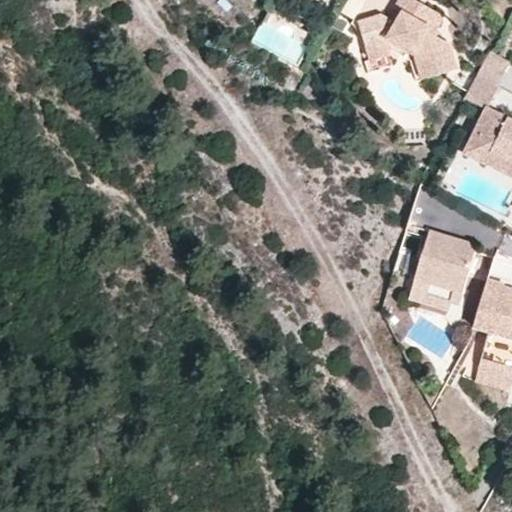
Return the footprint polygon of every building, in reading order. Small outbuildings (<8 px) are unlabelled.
[(378,13),(354,21),(362,45),(379,40),(384,38),(411,53),(418,78),(454,68),(446,42),(433,35),(435,31),(427,26),(435,11),(416,0),(394,0),(391,7),(395,10),(399,12),(393,22),(390,20),(378,13)] [(399,12),(395,10),(390,20),(393,22),(399,12)] [(379,40),(362,45),(366,60),(384,54),(379,40)] [(487,50),(474,73),(495,84),(507,62),(487,50)] [(461,153),(484,163),(490,150),(511,161),(511,118),(483,105),(461,153)] [(511,161),(490,150),(484,163),(511,177),(511,161)] [(441,239),(442,236),(424,231),(411,277),(459,290),(472,245),(451,239),(450,242),(441,239)] [(459,290),(411,277),(405,296),(442,307),(445,300),(455,303),(459,290)] [(503,285),(485,280),(470,328),(486,333),(476,369),(510,379),(511,372),(511,297),(500,294),(501,287),(503,285)] [(511,290),(501,287),(500,294),(511,297),(511,290)]
